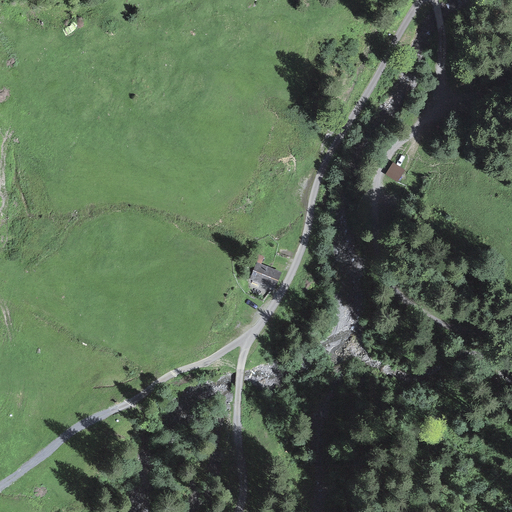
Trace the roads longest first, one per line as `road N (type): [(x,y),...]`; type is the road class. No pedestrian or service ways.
road 1 (unclassified): [(253,333),(301,251),(330,152),(423,0)]
road 2 (track): [(0,488),(67,434),(253,333)]
road 3 (track): [(511,342),(428,319),(393,288),(374,208),(381,167),(397,146)]
road 4 (track): [(239,511),(238,400),(253,333)]
